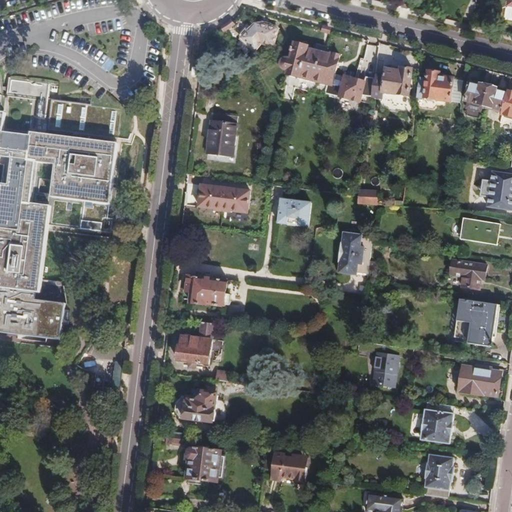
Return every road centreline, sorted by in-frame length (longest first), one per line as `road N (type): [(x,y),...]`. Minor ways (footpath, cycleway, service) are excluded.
road 1 (tertiary): [(123,511),(183,13)]
road 2 (tertiary): [(302,0),(511,53)]
